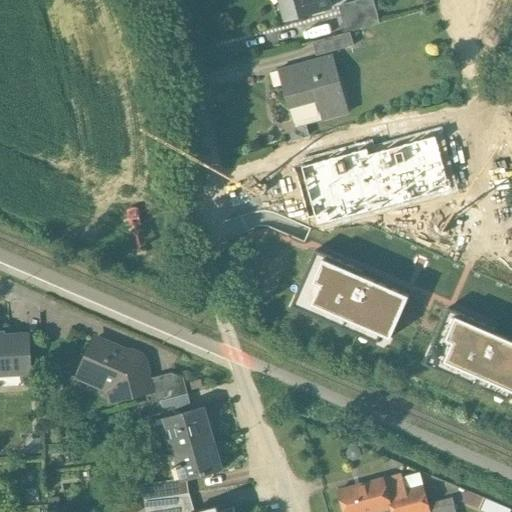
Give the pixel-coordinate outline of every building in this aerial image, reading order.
[(287,0),(293,16),(325,8),(325,9),(331,7),(329,0),(287,0)] [(374,0),(358,0),(343,5),(350,31),(351,31),(381,23),(374,0)] [(350,31),(313,42),(316,56),(355,45),(351,31),(350,31)] [(333,55),(279,70),(290,108),(292,108),(291,104),(321,94),(327,117),(323,118),(324,120),(349,112),(333,55)] [(511,104),(498,105),(499,130),(511,128),(511,104)] [(424,131),(327,156),(327,155),(325,155),(325,156),(300,163),(312,210),(338,203),(338,204),(371,196),(371,194),(436,177),(436,179),(438,178),(425,129),(423,130),(424,131)] [(322,233),(298,289),(308,293),(301,311),(342,328),(345,319),(391,339),(400,318),(437,333),(433,345),(441,348),(432,368),(474,386),(478,377),(511,391),(511,291),(337,218),(330,236),(322,233)] [(29,335),(0,336),(0,374),(30,373),(29,335)] [(142,360),(94,339),(80,372),(114,387),(117,399),(150,391),(147,379),(142,360)] [(171,373),(147,379),(150,391),(153,402),(188,393),(184,378),(171,373)] [(161,401),(139,407),(142,418),(164,413),(161,401)] [(204,407),(165,419),(167,424),(167,425),(175,451),(214,440),(204,407)] [(175,451),(175,452),(177,457),(177,458),(179,465),(176,466),(177,468),(185,466),(188,477),(183,479),(183,480),(222,468),(214,440),(175,451)] [(183,478),(142,484),(145,500),(187,494),(186,493),(185,493),(183,480),(183,479),(183,478)] [(387,481),(342,489),(346,511),(388,511),(392,511),(388,485),(387,481)] [(403,482),(388,485),(391,507),(407,504),(403,482)] [(192,511),(187,494),(145,500),(146,508),(146,511),(192,511)] [(433,511),(456,511),(452,496),(430,502),(433,511)] [(59,511),(58,498),(48,499),(49,511),(59,511)]
